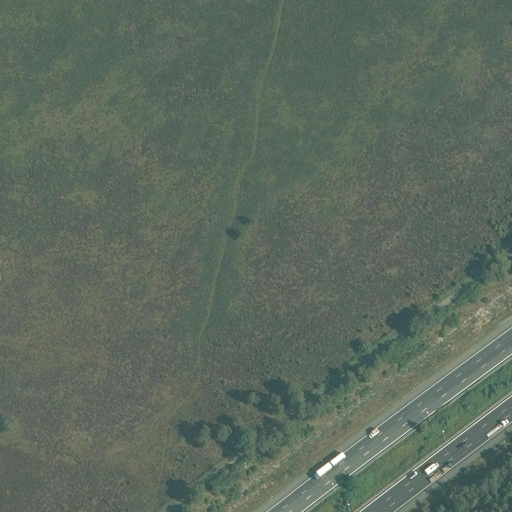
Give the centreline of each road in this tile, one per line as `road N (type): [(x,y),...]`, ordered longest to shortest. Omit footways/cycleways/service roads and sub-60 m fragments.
road 1 (motorway): [(511,341),(286,511)]
road 2 (motorway): [(377,511),(511,409)]
